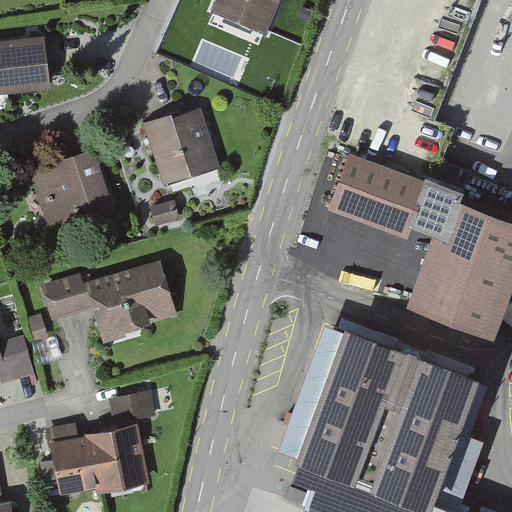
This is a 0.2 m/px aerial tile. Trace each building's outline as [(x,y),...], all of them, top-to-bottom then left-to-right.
[(215,0),(212,9),(267,31),(279,0),(215,0)] [(434,0),(381,138),(439,160),(451,130),(429,121),(475,0),(434,0)] [(45,32),(0,38),(0,92),(51,85),(45,32)] [(222,163),(201,105),(173,112),(172,108),(144,120),(164,184),(222,163)] [(95,144),(29,168),(48,225),(115,203),(95,144)] [(511,326),(511,217),(360,161),(340,214),(414,241),(423,219),(448,228),(417,311),(505,344),(511,326)] [(175,198),(151,205),(157,224),(181,217),(175,198)] [(83,271),(42,283),(53,318),(95,306),(104,341),(128,334),(126,329),(146,323),(147,325),(179,314),(166,269),(164,269),(161,257),(85,279),(83,271)] [(49,334),(42,312),(29,316),(36,339),(49,334)] [(453,511),(498,387),(336,330),(290,463),(351,484),(341,511),(453,511)] [(0,339),(0,340),(5,358),(0,359),(0,372),(2,382),(35,372),(25,333),(0,339)] [(156,413),(152,388),(112,395),(117,419),(156,413)] [(77,420),(45,428),(52,456),(41,459),(44,478),(58,476),(62,493),(96,486),(98,491),(151,480),(139,420),(84,429),(84,432),(79,433),(77,420)] [(0,511),(13,511),(11,496),(3,497),(0,497),(0,511)]
